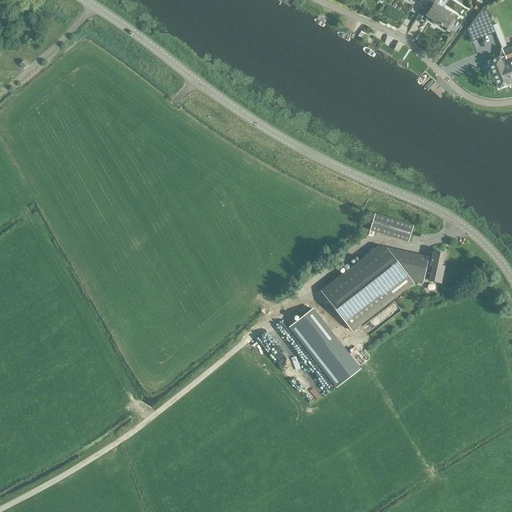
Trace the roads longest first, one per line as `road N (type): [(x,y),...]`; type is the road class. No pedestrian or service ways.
road 1 (tertiary): [(511,280),(463,225),(244,116),(81,0)]
road 2 (track): [(0,508),(146,422),(365,242)]
road 3 (track): [(22,208),(146,422)]
road 4 (unclassified): [(511,102),(456,91),(408,43),(317,0)]
road 5 (track): [(17,195),(175,103),(195,81)]
road 6 (track): [(93,7),(0,93)]
